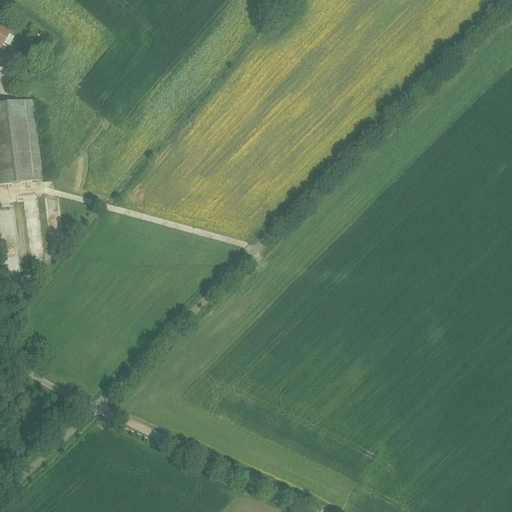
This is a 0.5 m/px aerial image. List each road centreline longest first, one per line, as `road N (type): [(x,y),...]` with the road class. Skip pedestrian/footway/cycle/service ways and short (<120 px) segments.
road 1 (unclassified): [(0,496),(352,162),(504,0)]
road 2 (track): [(94,407),(324,511)]
